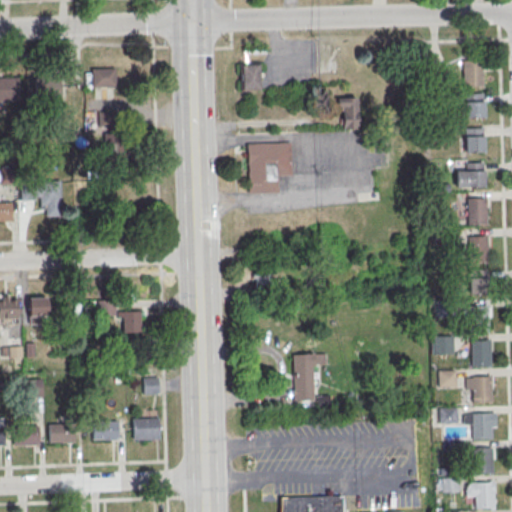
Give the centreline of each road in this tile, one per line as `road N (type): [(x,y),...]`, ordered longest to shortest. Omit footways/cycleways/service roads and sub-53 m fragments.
road 1 (tertiary): [(511,13),(0,29)]
road 2 (secondary): [(202,444),(194,125)]
road 3 (residential): [(203,478),(0,485)]
road 4 (residential): [(196,254),(0,261)]
